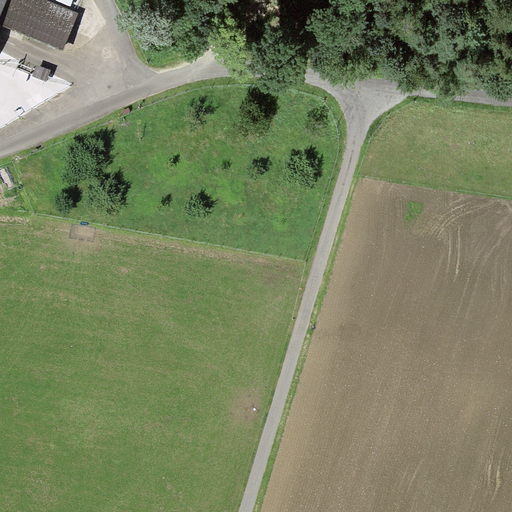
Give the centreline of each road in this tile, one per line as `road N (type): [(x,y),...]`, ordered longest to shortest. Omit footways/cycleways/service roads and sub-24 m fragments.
road 1 (track): [(511,101),(375,87),(247,511)]
road 2 (track): [(375,87),(266,66),(207,65),(139,86)]
road 3 (track): [(0,144),(139,86)]
